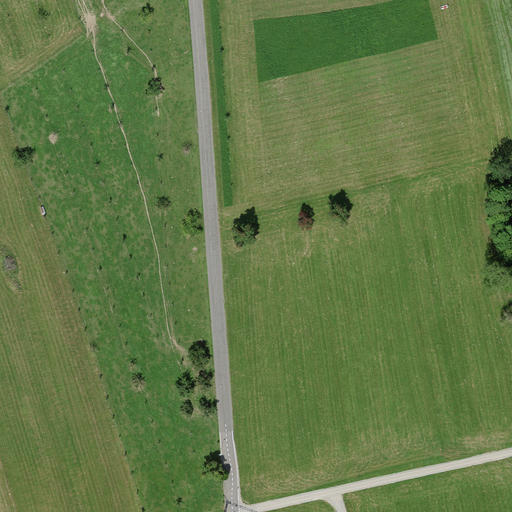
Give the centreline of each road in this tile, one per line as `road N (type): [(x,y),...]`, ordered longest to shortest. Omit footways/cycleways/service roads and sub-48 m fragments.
road 1 (unclassified): [(195,0),(232,511)]
road 2 (track): [(243,511),(511,453)]
